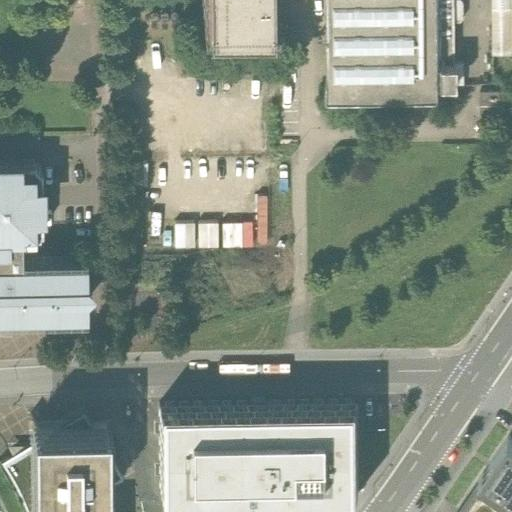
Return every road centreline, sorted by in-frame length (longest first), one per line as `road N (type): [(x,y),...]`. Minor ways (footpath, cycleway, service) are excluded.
road 1 (unclassified): [(467,390),(433,374),(398,372),(0,379)]
road 2 (unknown): [(347,511),(147,497)]
road 3 (tertiary): [(467,390),(381,511)]
